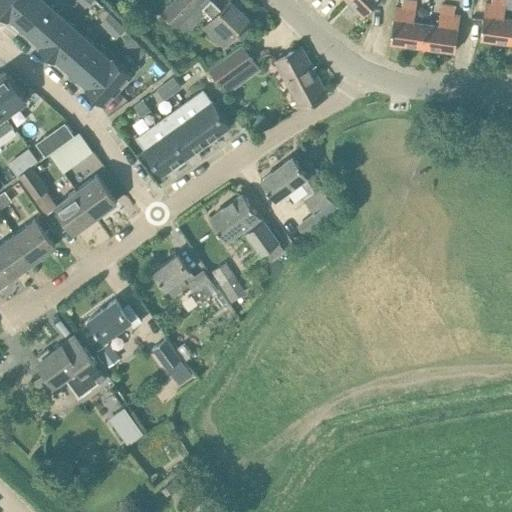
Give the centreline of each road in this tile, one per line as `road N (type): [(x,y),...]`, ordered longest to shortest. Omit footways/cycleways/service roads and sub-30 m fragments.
road 1 (residential): [(156,215),(337,100),(358,71)]
road 2 (residential): [(156,215),(82,117),(0,44)]
road 3 (residential): [(19,313),(156,215)]
road 4 (tertiary): [(358,71),(511,100)]
